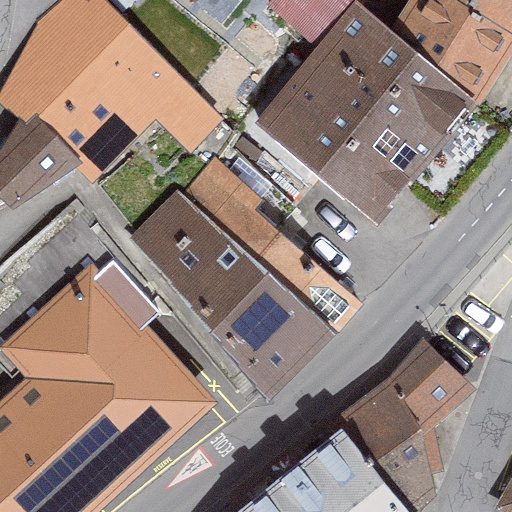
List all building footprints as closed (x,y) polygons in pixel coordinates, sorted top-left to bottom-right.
[(38,129),(76,164),(92,181),(156,120),(191,151),(221,120),(109,0),(85,0),(43,33),(8,102),(38,129)] [(323,51),(261,129),(386,229),(484,105),(402,40),(366,11),(352,0),(281,0),(273,11),(323,51)] [(352,0),(366,11),(374,0),(352,0)] [(511,32),(460,0),(424,0),(402,40),(484,105),(511,62),(511,32)] [(511,0),(460,0),(511,32),(511,0)] [(76,164),(38,129),(0,164),(0,192),(14,207),(76,164)] [(231,163),(189,201),(329,323),(358,302),(287,238),(300,223),(231,163)] [(189,201),(146,247),(267,381),(329,323),(189,201)] [(39,383),(0,418),(0,511),(105,511),(218,409),(104,284),(126,263),(87,220),(0,299),(0,357),(8,350),(39,383)] [(484,394),(433,345),(347,433),(418,511),(446,487),(428,428),(441,413),(453,426),(484,394)] [(347,433),(261,511),(419,511),(418,511),(347,433)] [(511,511),(511,489),(500,510),(503,511),(511,511)]
